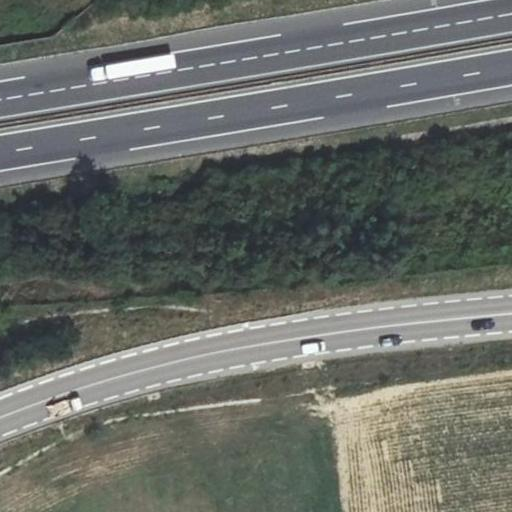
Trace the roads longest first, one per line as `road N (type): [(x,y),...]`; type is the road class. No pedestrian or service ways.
road 1 (tertiary): [(0,417),(202,355),(511,315)]
road 2 (motorway): [(0,154),(511,69)]
road 3 (motorway): [(511,13),(0,98)]
